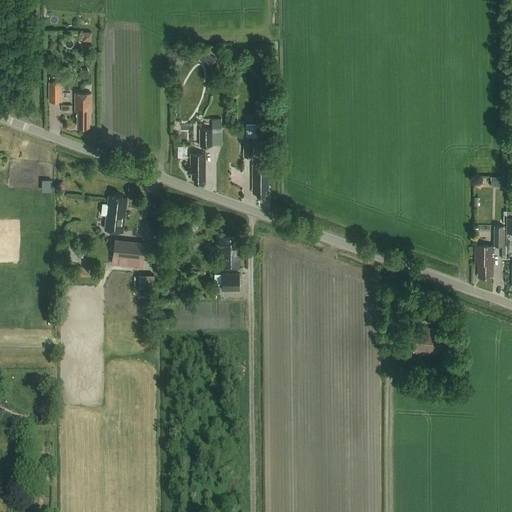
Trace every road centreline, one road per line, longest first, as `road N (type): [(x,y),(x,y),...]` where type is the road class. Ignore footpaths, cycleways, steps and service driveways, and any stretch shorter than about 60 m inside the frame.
road 1 (residential): [(511,309),(0,118)]
road 2 (track): [(253,213),(255,511)]
